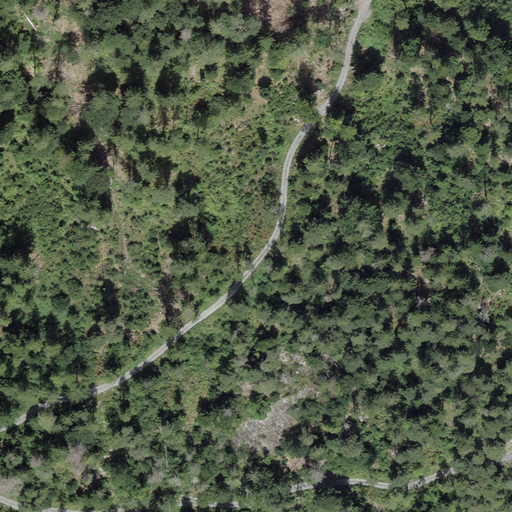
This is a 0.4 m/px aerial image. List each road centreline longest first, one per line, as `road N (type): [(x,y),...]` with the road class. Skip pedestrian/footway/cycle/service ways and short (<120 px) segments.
road 1 (track): [(368,0),(342,80),(293,147),(278,234),(251,272),(141,370),(0,430)]
road 2 (track): [(119,511),(242,505),(328,483),(414,485),(511,453)]
